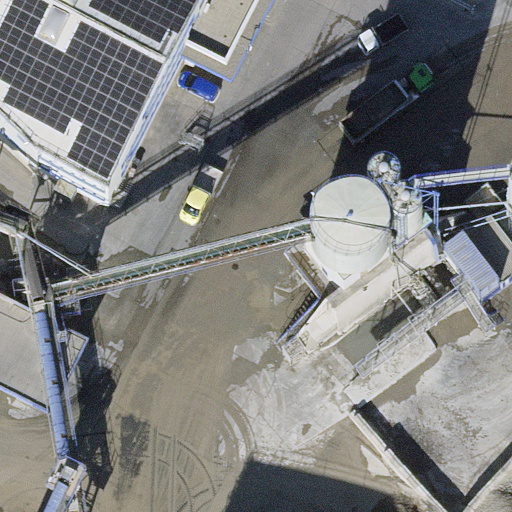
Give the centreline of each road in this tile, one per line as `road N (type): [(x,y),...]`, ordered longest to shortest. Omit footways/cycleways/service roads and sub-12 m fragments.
road 1 (unknown): [(329,0),(214,271),(134,502)]
road 2 (unknown): [(0,434),(134,502)]
